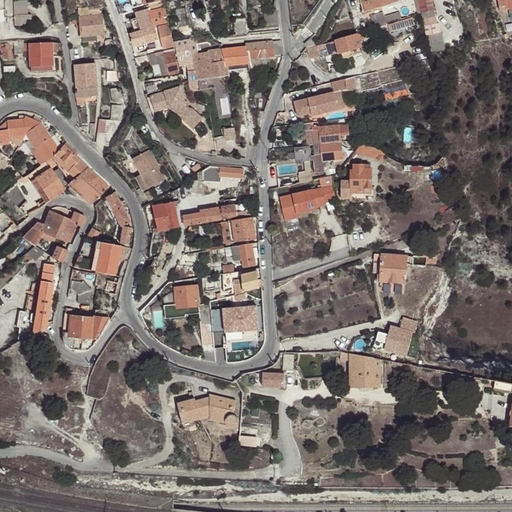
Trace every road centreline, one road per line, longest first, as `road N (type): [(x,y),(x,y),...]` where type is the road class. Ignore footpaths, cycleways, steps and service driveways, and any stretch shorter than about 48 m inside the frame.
road 1 (residential): [(0,451),(24,449),(79,467),(276,476),(290,465),(288,396),(478,405)]
road 2 (residential): [(128,301),(140,329),(172,357),(229,372),(268,357),(263,161)]
road 3 (residential): [(128,301),(92,353),(70,357),(60,349),(59,311),(88,211),(55,202),(0,244)]
road 4 (residential): [(263,161),(212,160),(161,137),(111,0)]
road 5 (residential): [(69,130),(125,191),(141,223),(128,301)]
road 6 (residential): [(69,130),(74,110),(63,38),(0,37)]
